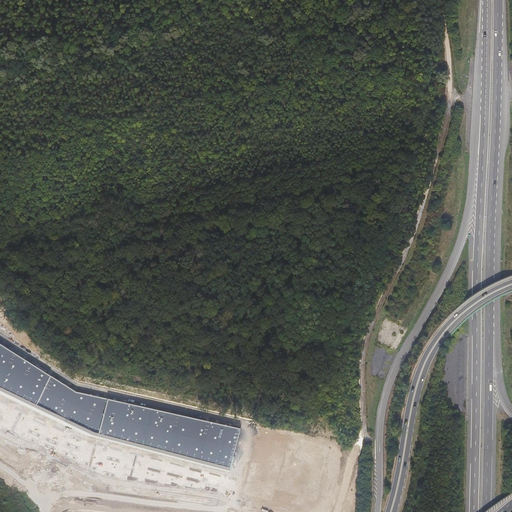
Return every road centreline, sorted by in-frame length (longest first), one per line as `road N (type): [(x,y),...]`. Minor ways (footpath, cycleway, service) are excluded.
road 1 (motorway): [(482,114),(452,264),(388,387),(377,511)]
road 2 (motorway): [(482,114),(473,511)]
road 3 (motorway): [(490,330),(498,0)]
road 4 (primary): [(511,281),(474,300),(432,343),(411,392),(387,511)]
road 5 (primary): [(394,511),(419,385),(436,347),(466,313),(511,287)]
road 6 (motorway): [(486,511),(490,330)]
